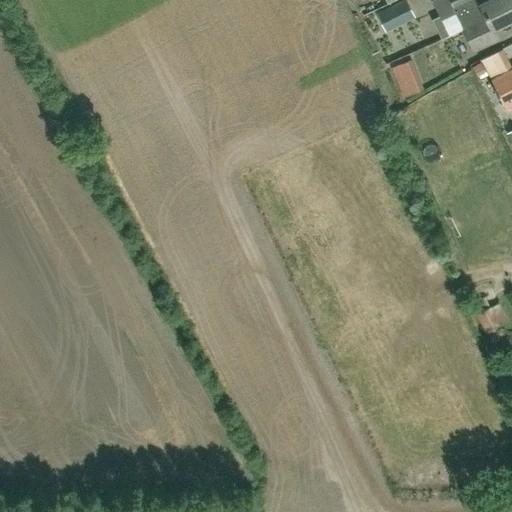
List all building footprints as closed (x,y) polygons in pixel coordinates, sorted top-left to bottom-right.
[(371,0),(358,0),(363,10),(374,5),(371,0)] [(456,12),(474,50),(497,39),(492,28),(511,18),(511,0),(489,0),(482,4),(480,0),(433,0),(442,18),(456,12)] [(408,17),(400,1),(378,11),(386,28),(408,17)] [(401,97),(410,93),(422,88),(410,58),(388,67),(401,97)] [(511,69),(506,72),(492,79),(503,102),(508,111),(511,109),(511,69)] [(498,315),(485,322),(488,329),(502,322),(498,315)]
